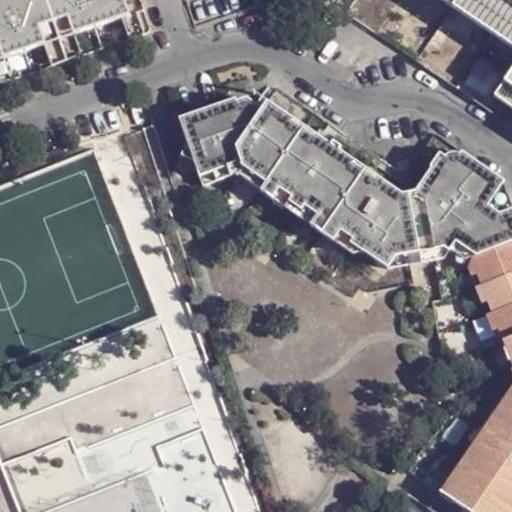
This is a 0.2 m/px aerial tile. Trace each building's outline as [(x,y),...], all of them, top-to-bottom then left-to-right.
[(0,0),(0,63),(2,63),(40,50),(72,39),(121,23),(135,17),(142,15),(136,0),(0,0)] [(511,0),(420,0),(511,64),(511,75),(499,96),(511,104),(511,0)] [(135,17),(121,23),(128,44),(143,40),(135,17)] [(72,39),(40,50),(47,71),(80,60),(72,39)] [(0,86),(9,83),(2,63),(0,63),(0,86)] [(234,103),(179,124),(203,193),(240,179),(246,171),(269,186),(263,195),(275,203),(282,192),(294,200),(292,204),(303,212),(307,208),(319,217),(312,228),(338,244),(345,234),(357,243),(353,246),(366,257),(388,272),(397,258),(452,253),(456,245),(477,260),(462,266),(468,281),(473,280),(479,292),(473,293),(479,310),(485,308),(489,319),(484,321),(491,339),(497,338),(500,347),(511,376),(511,375),(511,392),(497,413),(501,416),(483,439),(481,437),(428,511),(511,511),(511,214),(493,220),(486,202),(499,178),(466,157),(453,154),(448,157),(443,154),(419,192),(402,195),(381,180),(378,185),(353,167),(356,163),(319,138),(316,142),(292,125),(294,121),(271,106),(265,113),(249,101),(236,107),(234,103)] [(246,171),(240,179),(263,195),(269,186),(246,171)] [(511,214),(511,210),(499,178),(486,202),(493,220),(511,214)] [(282,192),(275,203),(312,228),(319,217),(307,208),(303,212),(292,204),(294,200),(282,192)] [(338,244),(358,260),(366,257),(353,246),(357,243),(345,234),(338,244)] [(452,253),(462,266),(477,260),(456,245),(452,253)] [(397,258),(388,272),(443,266),(452,253),(397,258)] [(473,280),(468,281),(473,293),(479,292),(473,280)] [(485,308),(479,310),(484,321),(489,319),(485,308)]
